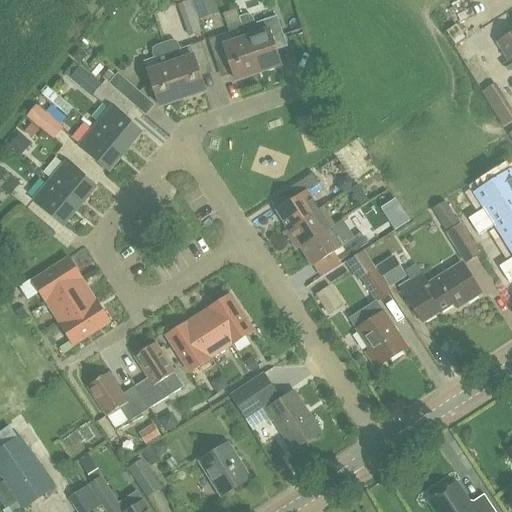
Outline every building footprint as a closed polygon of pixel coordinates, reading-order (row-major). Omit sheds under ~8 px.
[(193,3),(192,0),(191,0),(179,4),(183,16),(196,11),(193,3)] [(196,11),(198,19),(217,12),(213,0),(192,0),(193,3),(196,11)] [(241,18),(242,22),(259,73),(282,65),(274,43),(286,39),(278,16),(254,24),(253,21),(249,18),(244,17),(241,18)] [(259,73),(242,22),(228,27),(230,32),(210,40),(218,62),(229,58),(237,81),(259,73)] [(511,32),(510,32),(504,35),(504,39),(496,44),(508,62),(504,65),(509,72),(511,69),(511,32)] [(165,44),(184,99),(207,91),(199,69),(210,65),(202,42),(178,50),(175,42),(171,42),(165,44)] [(184,99),(165,44),(157,47),(154,49),(154,53),(155,58),(145,62),(161,107),(184,99)] [(80,67),(73,61),(64,73),(70,78),(80,67)] [(92,96),(102,85),(80,67),(70,78),(92,96)] [(116,76),(109,84),(129,101),(137,91),(118,74),(116,76)] [(53,104),(59,96),(49,87),(43,95),(53,104)] [(491,107),(504,126),(511,120),(511,110),(504,98),(491,107)] [(35,105),(27,116),(54,139),(63,128),(35,105)] [(96,127),(126,152),(142,132),(112,107),(96,127)] [(109,171),(126,152),(96,127),(80,146),(109,171)] [(10,145),(20,154),(30,144),(20,134),(10,145)] [(50,182),(80,207),(97,187),(67,162),(50,182)] [(473,225),(511,201),(511,167),(474,191),(483,206),(467,216),(473,225)] [(0,168),(0,185),(11,194),(19,184),(0,168)] [(277,210),(289,228),(320,209),(323,207),(331,202),(313,173),(291,187),(298,197),(277,210)] [(345,176),(338,179),(337,187),(343,192),(351,189),(352,181),(345,176)] [(64,226),(80,207),(50,182),(34,201),(64,226)] [(352,189),(362,205),(369,201),(359,184),(352,189)] [(433,209),(446,232),(459,224),(446,201),(433,209)] [(495,225),(504,240),(511,234),(511,201),(473,225),(479,235),(495,225)] [(323,207),(320,209),(289,228),(286,231),(298,249),(301,247),(332,227),(335,225),(323,207)] [(409,220),(403,211),(390,220),(396,229),(409,220)] [(462,223),(459,224),(446,232),(465,264),(481,255),(462,223)] [(332,227),(301,247),(320,276),(341,263),(340,261),(368,243),(361,232),(343,244),(332,227)] [(511,234),(504,240),(511,252),(511,255),(498,264),(504,274),(511,268),(511,234)] [(482,244),(487,252),(488,252),(496,247),(490,238),(483,243),(482,243),(482,244)] [(493,260),(494,260),(501,255),(496,247),(488,252),(487,252),(492,261),(493,260)] [(392,293),(388,287),(376,267),(374,269),(364,252),(347,263),(358,279),(361,277),(376,302),(392,293)] [(376,267),(388,287),(407,276),(394,255),(376,267)] [(46,301),(82,278),(68,256),(32,279),(46,301)] [(425,286),(440,311),(461,298),(464,303),(481,292),(463,262),(428,284),(429,284),(425,286)] [(429,284),(428,284),(416,263),(406,270),(412,279),(401,286),(423,321),(440,311),(425,286),(429,284)] [(206,275),(195,283),(207,297),(218,289),(206,275)] [(60,322),(96,299),(82,278),(46,301),(60,322)] [(318,295),(329,314),(341,306),(329,288),(318,295)] [(231,294),(209,307),(233,344),(250,333),(254,340),(259,337),(231,294)] [(60,322),(74,344),(110,321),(96,299),(60,322)] [(15,312),(20,320),(28,316),(22,307),(15,312)] [(211,358),(233,344),(209,307),(188,321),(211,358)] [(357,328),(371,350),(365,354),(374,368),(407,347),(384,311),(357,328)] [(190,371),(211,358),(188,321),(167,335),(190,371)] [(136,385),(150,408),(183,387),(173,373),(175,372),(156,342),(135,355),(149,377),(136,385)] [(60,349),(64,354),(73,348),(70,343),(60,349)] [(252,373),(259,369),(252,357),(245,362),(252,373)] [(150,408),(136,385),(123,393),(109,372),(88,386),(107,415),(120,407),(129,421),(150,408)] [(221,377),(212,383),(217,392),(226,386),(221,377)] [(265,405),(250,381),(230,395),(245,418),(260,408),(265,405)] [(268,409),(294,449),(321,432),(294,392),(268,409)] [(0,471),(7,482),(24,508),(55,488),(6,418),(4,419),(0,413),(0,471)] [(161,421),(167,431),(177,425),(171,415),(161,421)] [(139,434),(146,445),(159,437),(152,426),(139,434)] [(163,439),(153,446),(159,457),(165,453),(167,445),(163,439)] [(201,460),(222,495),(249,479),(228,444),(201,460)] [(159,458),(151,447),(142,453),(150,464),(159,458)] [(88,457),(79,463),(91,482),(101,476),(88,457)] [(129,468),(149,497),(162,489),(144,459),(129,468)] [(100,479),(89,485),(102,506),(105,511),(116,504),(100,479)] [(24,508),(7,482),(0,486),(0,498),(9,511),(26,511),(24,508)] [(429,501),(436,511),(497,511),(485,493),(474,501),(468,499),(457,482),(429,501)] [(92,511),(102,506),(89,485),(70,498),(78,511),(92,511)] [(125,511),(149,511),(143,501),(125,511)]
